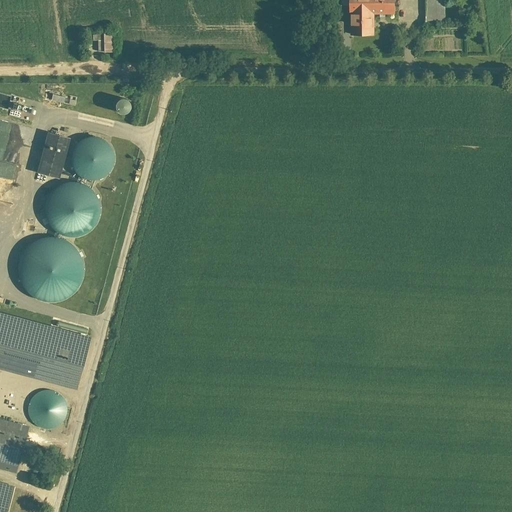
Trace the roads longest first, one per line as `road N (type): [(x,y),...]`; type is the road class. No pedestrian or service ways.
road 1 (unclassified): [(511,70),(169,74),(55,511)]
road 2 (track): [(0,70),(169,74)]
